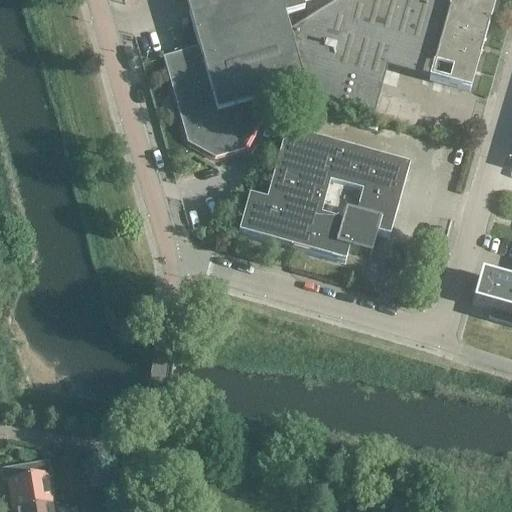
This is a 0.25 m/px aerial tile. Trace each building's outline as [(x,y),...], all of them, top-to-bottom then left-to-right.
[(284,18),(278,0),(182,0),(197,50),(162,60),(186,145),(213,161),(242,153),(258,124),(252,104),(304,89),(288,34),(284,18)] [(278,0),(284,18),(303,13),(301,4),(314,0),(313,0),(278,0)] [(342,0),(288,34),(304,89),(307,101),(372,120),(372,118),(369,118),(384,67),(428,79),(427,82),(468,93),(488,24),(487,23),(493,0),(342,0)] [(305,106),(300,124),(311,128),(316,109),(305,106)] [(434,125),(431,134),(455,141),(457,131),(434,125)] [(294,143),(285,178),(275,212),(257,207),(247,245),(299,259),(353,274),(357,262),(379,268),(383,255),(385,245),(398,249),(418,177),(294,143)] [(511,285),(479,277),(471,306),(502,315),(500,323),(488,320),(488,321),(511,327),(511,285)] [(8,471),(14,511),(17,511),(51,506),(45,476),(50,476),(48,464),(8,471)]
